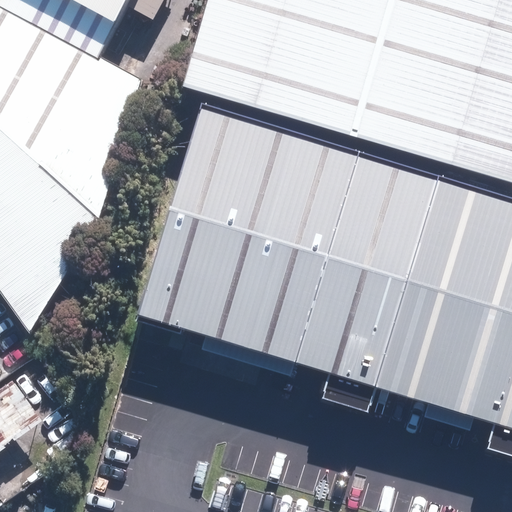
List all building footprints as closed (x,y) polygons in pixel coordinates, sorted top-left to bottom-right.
[(139,0),(0,0),(0,8),(108,63),(139,0)] [(511,0),(224,0),(195,97),(218,104),(511,192),(511,0)] [(0,297),(31,342),(114,218),(143,89),(0,17),(0,297)] [(511,192),(218,104),(151,324),(511,433),(511,192)] [(0,388),(0,511),(8,505),(0,494),(0,456),(49,422),(16,376),(0,388)]
